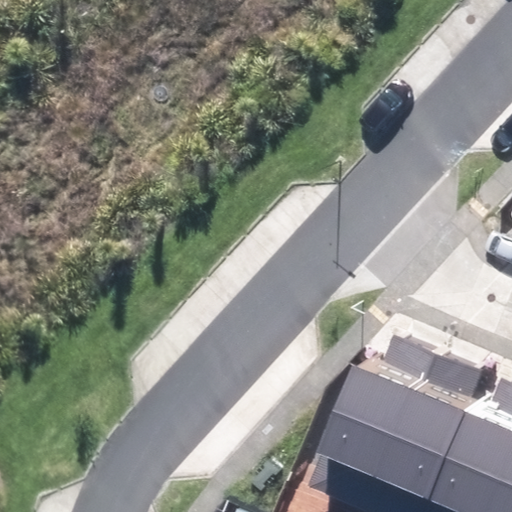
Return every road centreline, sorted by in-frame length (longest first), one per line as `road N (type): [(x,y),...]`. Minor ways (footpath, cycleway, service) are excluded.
road 1 (residential): [(106,511),(154,420),(346,226)]
road 2 (residential): [(346,226),(511,31)]
road 3 (residential): [(511,296),(346,226)]
